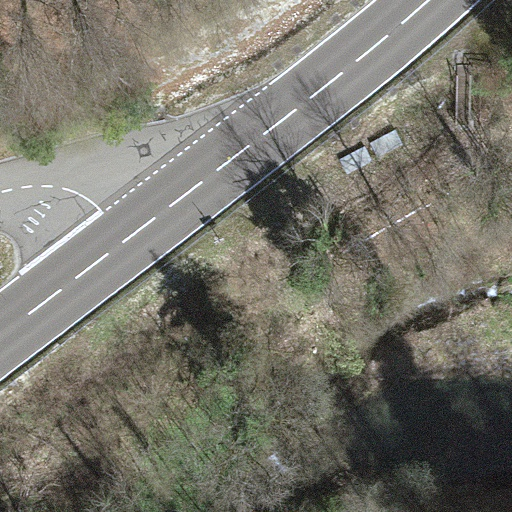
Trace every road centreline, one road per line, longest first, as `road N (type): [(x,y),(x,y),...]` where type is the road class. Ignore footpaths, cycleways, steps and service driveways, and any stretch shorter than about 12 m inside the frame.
road 1 (secondary): [(427,0),(130,235)]
road 2 (secondary): [(130,235),(0,335)]
road 3 (residential): [(0,191),(71,189),(130,235)]
